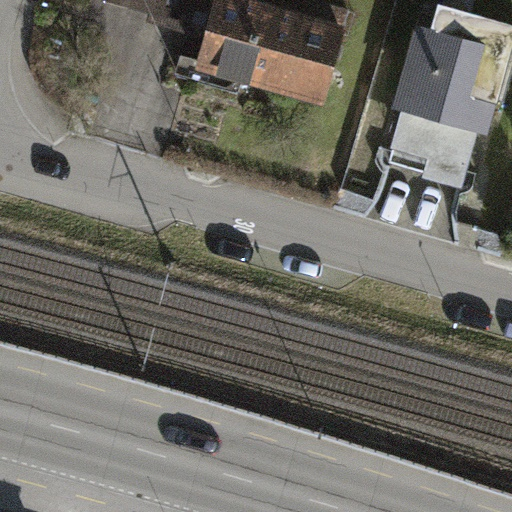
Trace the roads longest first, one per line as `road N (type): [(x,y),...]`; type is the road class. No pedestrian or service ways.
road 1 (residential): [(0,160),(105,189),(193,200),(511,287)]
road 2 (primary): [(0,415),(346,511)]
